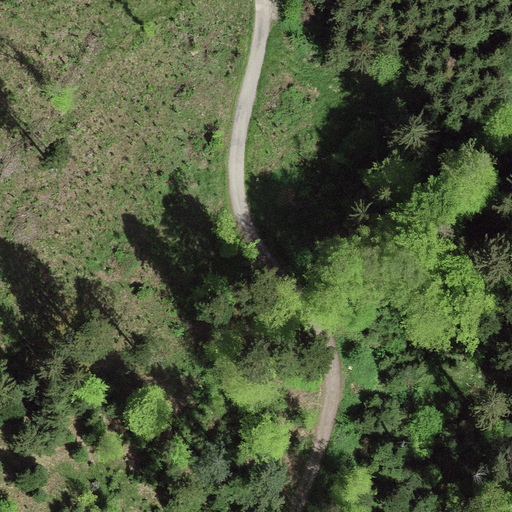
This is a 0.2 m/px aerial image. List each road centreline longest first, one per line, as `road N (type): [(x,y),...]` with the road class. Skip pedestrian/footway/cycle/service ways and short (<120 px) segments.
road 1 (track): [(250,0),(255,72),(240,187),(245,224),(324,325),(333,353),(321,441),(296,511)]
road 2 (track): [(121,511),(77,473),(0,439)]
